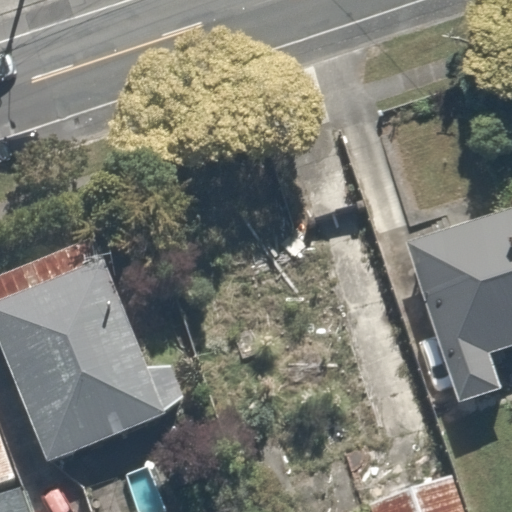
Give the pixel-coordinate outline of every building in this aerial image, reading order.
[(511,202),(409,238),(465,400),(498,389),(486,356),(511,346),(511,202)] [(265,253),(259,235),(176,265),(264,511),(288,511),(350,490),(337,456),(393,436),(321,233),(265,253)] [(166,416),(104,255),(0,295),(0,383),(32,467),(166,416)] [(511,511),(511,477),(489,409),(449,423),(480,511),(511,511)] [(464,511),(452,472),(361,500),(364,511),(464,511)] [(26,511),(18,486),(0,491),(0,511),(26,511)] [(101,511),(134,511),(132,502),(101,511)]
